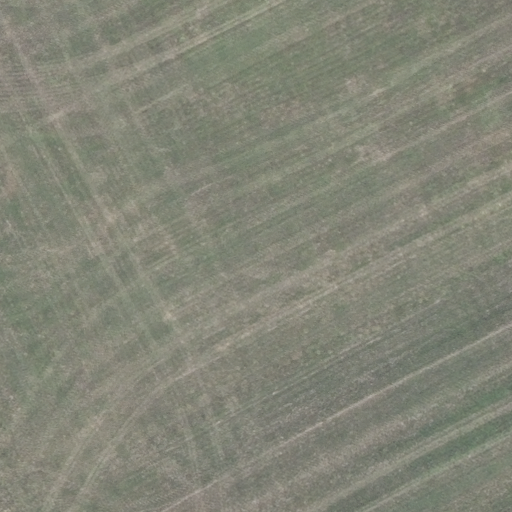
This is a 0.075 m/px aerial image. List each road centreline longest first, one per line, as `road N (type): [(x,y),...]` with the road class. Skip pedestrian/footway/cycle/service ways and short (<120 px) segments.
road 1 (track): [(511,142),(0,472)]
road 2 (track): [(0,46),(190,88),(511,108)]
